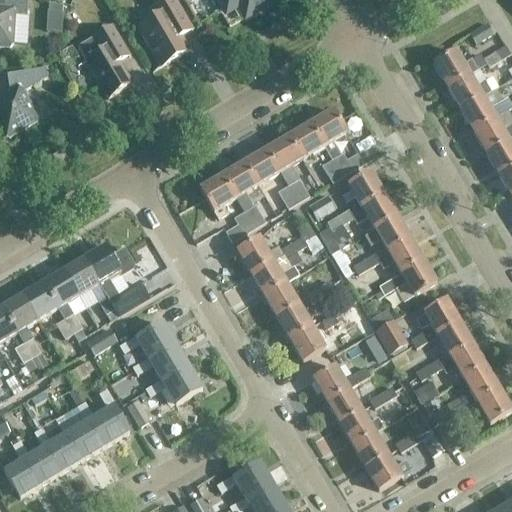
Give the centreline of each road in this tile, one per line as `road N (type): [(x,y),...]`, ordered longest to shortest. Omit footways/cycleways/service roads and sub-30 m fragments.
road 1 (residential): [(511,303),(356,40)]
road 2 (residential): [(268,411),(127,173)]
road 3 (tertiary): [(356,40),(127,173)]
road 4 (residential): [(107,511),(268,411)]
road 5 (tertiary): [(127,173),(0,248)]
